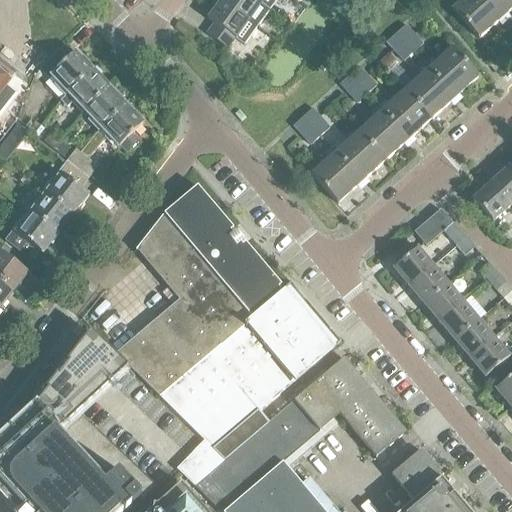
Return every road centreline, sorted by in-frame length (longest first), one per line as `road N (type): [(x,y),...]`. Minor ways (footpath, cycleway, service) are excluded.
road 1 (residential): [(0,395),(214,121)]
road 2 (residential): [(511,481),(331,264)]
road 3 (residential): [(331,264),(511,109)]
road 4 (residential): [(331,264),(214,121)]
